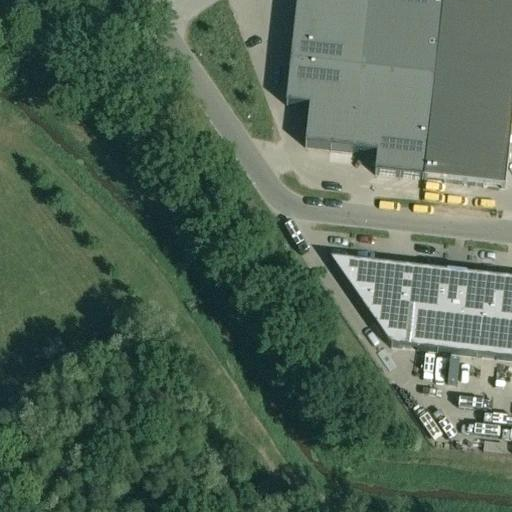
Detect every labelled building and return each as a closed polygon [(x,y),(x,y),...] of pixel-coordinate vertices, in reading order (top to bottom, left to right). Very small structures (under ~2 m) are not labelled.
[(362,72),(369,0),(296,0),(290,64),(362,72)] [(443,0),(369,0),(362,72),(435,80),(440,33),(443,0)] [(435,80),(424,182),(503,191),(511,116),(511,0),(443,0),(440,33),(435,80)] [(290,64),(285,107),(310,109),(306,149),(353,154),(362,72),(290,64)] [(353,154),(377,157),(375,177),(424,182),(435,80),(362,72),(353,154)] [(511,363),(511,281),(329,261),(390,350),(511,363)]
